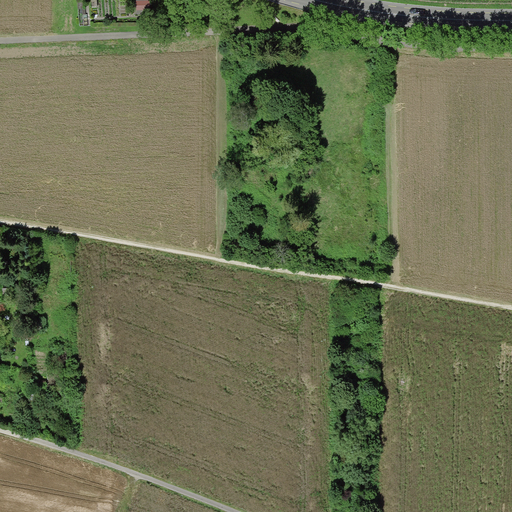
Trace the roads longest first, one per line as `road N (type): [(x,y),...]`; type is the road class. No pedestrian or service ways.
road 1 (track): [(511,306),(0,221)]
road 2 (track): [(511,45),(423,45),(284,27),(0,38)]
road 3 (track): [(231,511),(0,429)]
road 4 (secondary): [(313,0),(511,19)]
